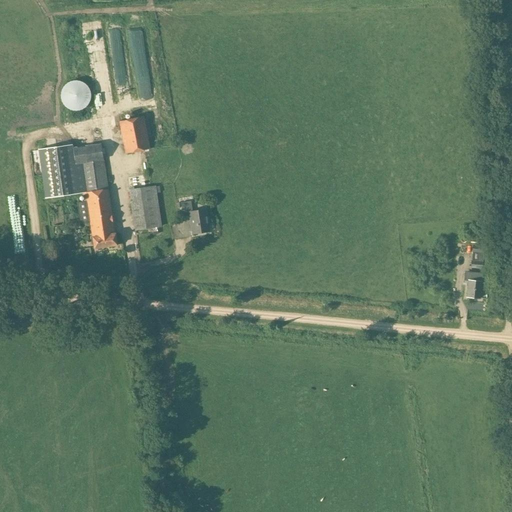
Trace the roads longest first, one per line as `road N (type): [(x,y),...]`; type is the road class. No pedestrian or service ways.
road 1 (track): [(511,338),(0,289)]
road 2 (track): [(511,302),(489,0)]
